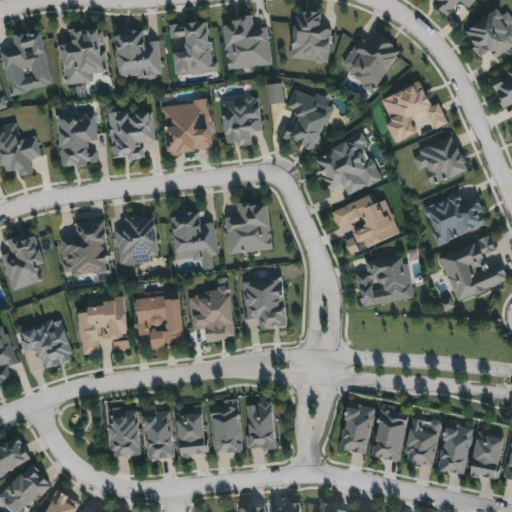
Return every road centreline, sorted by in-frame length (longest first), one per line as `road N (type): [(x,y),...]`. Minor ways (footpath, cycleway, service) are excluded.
road 1 (residential): [(0,11),(45,0),(159,0),(411,23),(461,81),(511,201)]
road 2 (residential): [(37,406),(56,445),(109,485),(147,491),(308,473),(510,511)]
road 3 (residential): [(0,215),(49,201),(270,174),(283,182),(324,276)]
road 4 (residential): [(247,367),(511,393)]
road 5 (residential): [(511,371),(312,358),(247,367)]
road 6 (residential): [(0,419),(86,386),(247,367)]
road 7 (residential): [(310,440),(322,421),(332,359),(335,298),(324,276)]
road 8 (residential): [(324,276),(310,440)]
